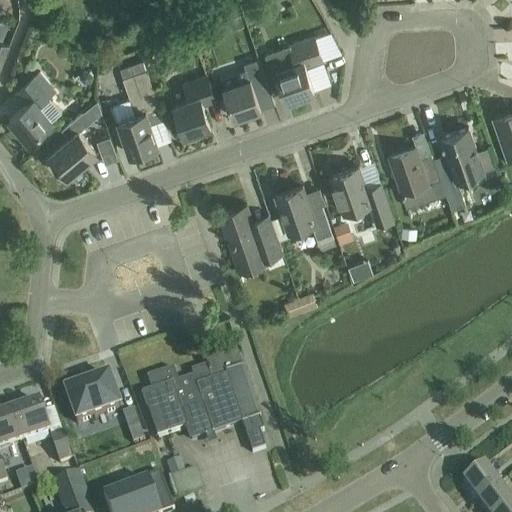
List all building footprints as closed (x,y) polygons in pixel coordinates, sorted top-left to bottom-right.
[(244,23),(241,14),(229,18),(232,28),(244,23)] [(0,35),(10,40),(16,27),(4,22),(0,32),(0,35)] [(286,101),(315,91),(307,67),(324,62),(315,37),(266,54),(272,72),(276,70),(286,101)] [(0,38),(0,70),(11,43),(0,38)] [(148,62),(161,57),(156,45),(144,50),(148,62)] [(250,81),(223,90),(234,120),(261,111),(254,93),(269,88),(259,59),(244,64),(250,81)] [(130,99),(113,105),(119,121),(130,155),(158,146),(151,125),(164,120),(155,94),(146,70),(123,78),(130,99)] [(83,73),(81,77),(82,81),(86,84),(91,83),(93,79),(92,74),(88,72),(83,73)] [(28,104),(10,119),(29,142),(53,122),(52,120),(63,112),(52,99),(53,98),(48,92),(53,88),(40,73),(18,92),(28,104)] [(203,105),(216,101),(207,77),(184,85),(189,101),(174,106),(184,136),(211,127),(203,105)] [(70,140),(50,156),(67,177),(96,153),(80,133),(102,114),(98,101),(84,112),(83,111),(61,129),(62,130),(70,140)] [(511,113),(495,119),(510,161),(511,159),(511,113)] [(448,155),(434,159),(442,181),(441,181),(443,186),(446,196),(446,195),(452,211),(466,206),(457,181),(484,171),(496,167),(489,149),(478,153),(469,128),(442,138),(448,155)] [(417,147),(389,157),(407,209),(446,196),(441,181),(436,166),(432,156),(432,154),(421,158),(417,147)] [(359,166),(331,176),(345,214),(369,206),(377,228),(395,222),(390,209),(382,184),(378,185),(367,189),(359,166)] [(303,186),(276,195),(280,207),(282,213),(289,234),(312,226),(319,246),(335,240),(322,204),(311,208),(305,192),(303,186)] [(278,238),(270,217),(270,215),(252,221),(247,206),(220,215),(236,260),(250,255),(254,267),(267,263),(266,259),(283,254),(278,238)] [(355,242),(349,222),(333,227),(340,247),(355,242)] [(402,227),(401,237),(415,238),(416,229),(402,227)] [(352,263),(358,279),(377,272),(371,256),(352,263)] [(318,289),(288,299),(293,315),(323,305),(318,289)] [(260,419),(243,368),(237,351),(207,361),(209,367),(191,373),(193,378),(178,383),(174,370),(148,379),(152,392),(143,395),(158,439),(187,430),(191,441),(192,441),(242,424),(243,425),(247,438),(252,454),(266,450),(260,433),(264,432),(259,419),(260,419)] [(110,377),(66,393),(77,425),(121,410),(110,377)] [(13,412),(23,442),(50,433),(40,402),(13,412)] [(129,413),(123,415),(128,429),(139,426),(134,411),(129,413)] [(0,450),(23,442),(13,412),(0,416),(0,450)] [(61,463),(72,459),(63,433),(52,437),(61,463)] [(0,484),(8,482),(0,457),(0,484)] [(172,476),(185,472),(181,461),(168,465),(172,476)] [(40,468),(22,470),(24,488),(42,486),(40,468)] [(203,490),(196,468),(185,472),(172,476),(171,477),(179,499),(203,490)] [(478,504),(500,488),(486,468),(463,485),(478,504)] [(78,473),(54,482),(65,511),(92,511),(84,487),(78,473)] [(125,491),(104,499),(109,511),(172,511),(175,511),(170,498),(161,474),(146,479),(147,483),(125,491)] [(506,511),(511,508),(511,503),(500,488),(478,504),(483,511),(506,511)] [(214,511),(235,511),(224,492),(208,501),(214,511)]
